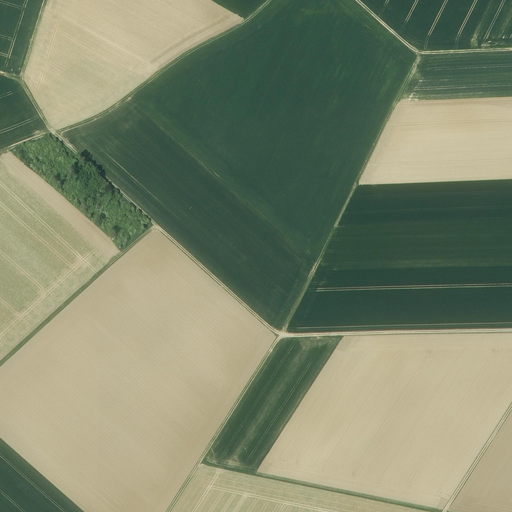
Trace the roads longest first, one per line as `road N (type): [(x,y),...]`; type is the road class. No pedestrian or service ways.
road 1 (track): [(511,331),(280,335),(53,134)]
road 2 (track): [(418,53),(283,335)]
road 3 (track): [(268,0),(103,113),(53,134)]
road 4 (track): [(199,462),(438,511)]
road 5 (track): [(280,335),(168,511)]
road 6 (track): [(0,362),(154,224)]
road 7 (track): [(511,48),(418,53),(356,0)]
road 8 (track): [(53,134),(19,81),(45,0)]
road 9 (track): [(511,405),(443,511)]
